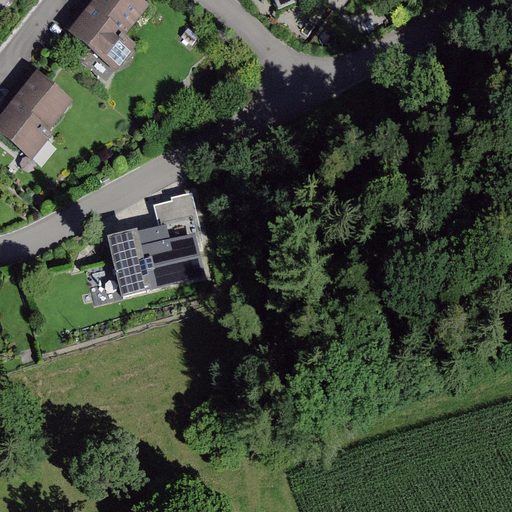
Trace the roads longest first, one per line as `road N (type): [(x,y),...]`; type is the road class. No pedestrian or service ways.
road 1 (residential): [(300,79),(45,231),(0,246)]
road 2 (residential): [(478,0),(407,24),(300,79)]
road 3 (track): [(511,110),(464,0)]
